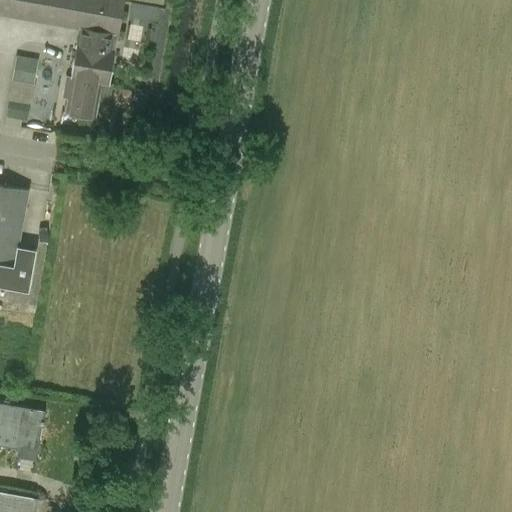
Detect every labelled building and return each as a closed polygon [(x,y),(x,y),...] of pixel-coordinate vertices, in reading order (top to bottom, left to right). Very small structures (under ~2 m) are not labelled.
[(163,0),(0,0),(0,16),(68,28),(69,24),(78,26),(109,32),(115,32),(120,33),(125,0),(139,0),(162,4),(163,0)] [(129,16),(158,21),(161,7),(131,2),(129,16)] [(71,79),(72,79),(66,113),(96,119),(99,97),(110,99),(113,85),(110,84),(116,51),(112,50),(115,36),(119,37),(120,33),(115,32),(109,32),(78,26),(69,24),(68,28),(79,30),(77,44),(71,79)] [(35,85),(38,60),(15,57),(12,82),(35,85)] [(0,185),(0,286),(29,291),(36,249),(19,246),(29,190),(0,185)] [(38,451),(45,411),(0,403),(0,446),(21,450),(21,448),(38,451)] [(0,511),(35,511),(38,499),(0,491),(0,511)]
